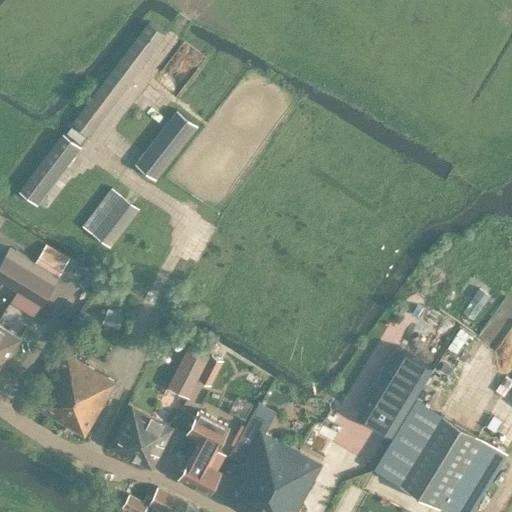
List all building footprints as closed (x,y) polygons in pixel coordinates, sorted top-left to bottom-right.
[(149,23),(71,124),(86,135),(163,34),(149,23)] [(177,110),(136,163),(155,179),(197,126),(177,110)] [(80,146),(78,145),(64,134),(63,133),(19,192),(35,203),(80,146)] [(83,226),(110,247),(140,208),(112,188),(83,226)] [(41,304),(64,267),(69,259),(47,246),(46,245),(34,263),(18,290),(41,304)] [(10,248),(3,259),(0,265),(0,279),(18,290),(34,263),(10,248)] [(123,316),(108,310),(102,323),(117,330),(123,316)] [(0,372),(8,360),(20,338),(0,326),(0,372)] [(449,349),(466,357),(475,337),(458,329),(449,349)] [(511,331),(499,352),(511,360),(511,331)] [(188,346),(175,371),(168,386),(189,397),(209,356),(188,346)] [(432,369),(396,348),(354,416),(390,438),(432,369)] [(60,421),(91,368),(66,353),(36,406),(60,421)] [(223,360),(211,354),(198,379),(210,385),(223,360)] [(91,368),(60,421),(67,425),(65,429),(72,433),(74,429),(85,435),(116,382),(91,368)] [(416,398),(374,467),(447,511),(468,511),(472,507),(505,453),(416,398)] [(111,447),(152,468),(172,427),(132,406),(111,447)] [(186,433),(197,439),(177,478),(209,495),(221,472),(217,469),(226,454),(217,449),(229,426),(198,410),(186,433)] [(251,419),(249,423),(240,449),(249,454),(224,502),(242,511),(295,511),(322,462),(262,430),(264,426),(251,419)] [(240,449),(249,423),(239,419),(229,444),(240,449)] [(188,504),(188,503),(157,488),(151,500),(146,497),(144,502),(129,494),(123,506),(134,511),(143,511),(148,504),(149,505),(162,511),(193,511),(195,511),(188,504)]
